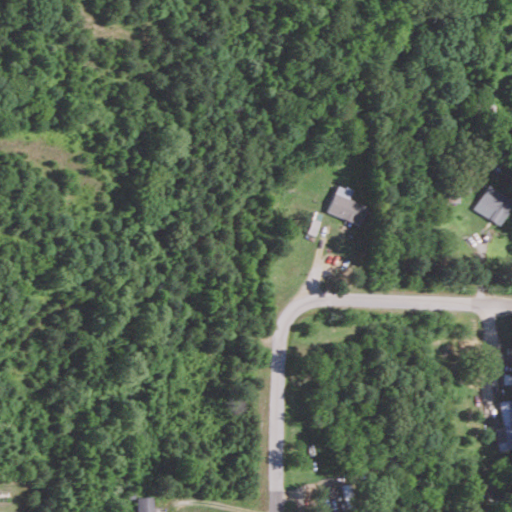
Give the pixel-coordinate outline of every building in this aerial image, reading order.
[(359,224),(366,205),(347,198),(351,189),(336,183),(325,211),(359,224)] [(511,198),(483,185),(472,210),(501,223),(511,198)] [(497,442),(498,449),(511,446),(511,421),(508,399),(499,400),(506,440),(497,442)] [(504,439),(503,426),(494,426),(495,440),(504,439)] [(152,511),(152,495),(135,496),(135,511),(152,511)]
